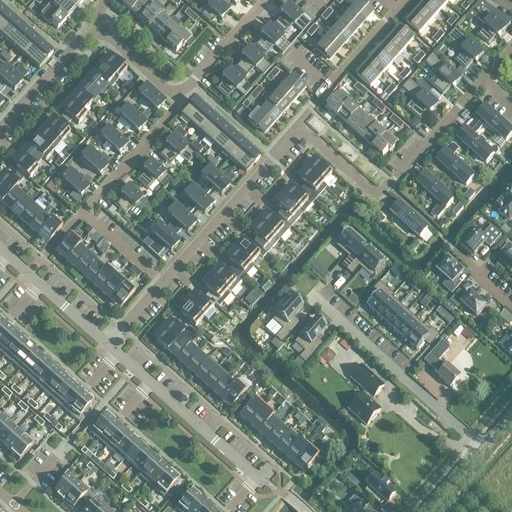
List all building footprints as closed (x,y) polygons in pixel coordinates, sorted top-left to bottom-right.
[(65,20),(73,12),(74,11),(61,0),(54,0),(49,6),(65,20)] [(61,0),(74,11),(82,2),(79,0),(61,0)] [(131,12),(141,0),(124,0),(122,3),(131,12)] [(140,20),(154,3),(150,0),(141,0),(131,12),(140,20)] [(224,7),(215,0),(203,0),(201,3),(207,8),(201,16),(210,24),(216,16),(222,21),(223,21),(221,20),(229,11),(224,7)] [(441,10),(429,0),(427,0),(421,7),(434,18),(441,10)] [(448,2),(445,0),(429,0),(441,10),(448,2)] [(506,28),(509,25),(510,23),(510,21),(510,20),(509,19),(488,6),(481,0),(480,0),(465,18),(470,23),(475,17),(486,27),(478,35),(488,44),(496,36),(500,39),(500,38),(499,37),(507,29),(506,28)] [(360,1),(353,9),(365,21),(371,14),(368,11),(369,9),(360,1)] [(149,28),(163,11),(154,3),(140,20),(149,28)] [(461,7),(465,11),(469,7),(465,3),(461,7)] [(292,25),(302,33),(309,24),(288,4),(280,13),(279,12),(282,16),(275,24),(285,33),(292,25)] [(57,29),(65,20),(49,6),(40,16),(50,25),(51,24),(57,29)] [(434,18),(421,7),(414,15),(427,27),(434,18)] [(184,14),(189,19),(193,14),(188,9),(184,14)] [(329,17),(333,13),(328,9),(324,13),(329,17)] [(358,29),(365,21),(353,9),(346,17),(358,29)] [(0,31),(11,18),(3,11),(0,15),(0,31)] [(158,36),(172,19),(163,11),(149,28),(158,36)] [(325,22),(329,17),(324,13),(320,18),(325,22)] [(198,19),(193,14),(189,19),(194,23),(198,19)] [(455,23),(459,18),(455,14),(451,19),(455,23)] [(427,27),(414,15),(407,24),(419,35),(427,27)] [(351,37),(358,29),(346,17),(338,25),(351,37)] [(0,35),(6,41),(19,26),(11,18),(0,31),(0,35)] [(167,44),(181,27),(172,19),(158,36),(167,44)] [(451,27),(455,23),(451,19),(447,23),(451,27)] [(318,29),(314,25),(310,29),(314,33),(318,29)] [(344,45),(351,37),(338,25),(331,33),(344,45)] [(14,48),(28,33),(19,26),(6,41),(14,48)] [(273,46),(282,54),(290,45),(268,26),(261,34),(260,33),(259,34),(263,37),(255,46),(265,55),(273,46)] [(192,37),(181,27),(167,44),(176,52),(182,46),(183,47),(192,37)] [(401,27),(393,36),(407,48),(414,39),(401,27)] [(310,38),(314,33),(310,29),(306,34),(310,38)] [(484,54),(456,29),(455,29),(447,38),(463,52),(456,61),(466,69),(473,61),(477,64),(478,63),(477,62),(484,54)] [(445,35),(440,31),(436,35),(441,39),(445,35)] [(22,55),(36,40),(28,33),(14,48),(22,55)] [(337,53),(344,45),(331,33),(324,41),(337,53)] [(437,44),(441,39),(436,35),(432,40),(437,44)] [(407,48),(393,36),(386,44),(400,56),(407,48)] [(30,62),(44,47),(36,40),(22,55),(30,62)] [(337,53),(324,41),(317,50),(326,58),(327,56),(331,59),(337,53)] [(400,56),(386,44),(379,52),(393,64),(400,56)] [(52,55),(44,47),(30,62),(39,70),(52,55)] [(249,48),(242,56),(241,55),(240,56),(244,59),(236,67),(246,76),(254,68),(263,76),(271,67),(249,48)] [(379,52),(372,60),(385,72),(393,64),(379,52)] [(426,56),(421,52),(417,57),(421,61),(426,56)] [(454,88),(461,80),(433,54),(425,63),(438,75),(430,83),(443,95),(451,86),(454,90),(455,89),(454,88)] [(101,64),(101,65),(118,80),(126,70),(109,55),(105,60),(108,63),(104,67),(101,64)] [(417,65),(421,61),(417,57),(413,61),(417,65)] [(385,72),(372,60),(365,68),(378,80),(385,72)] [(118,80),(101,65),(97,69),(100,72),(96,76),(93,73),(107,86),(110,89),(118,80)] [(23,82),(6,66),(0,72),(0,88),(3,91),(7,86),(14,91),(23,82)] [(275,68),(270,74),(275,78),(279,72),(275,68)] [(378,80),(365,68),(357,76),(371,88),(378,80)] [(411,72),(407,68),(403,73),(407,77),(411,72)] [(234,90),(244,98),(252,89),(230,69),(222,78),(221,77),(224,81),(217,89),(227,98),(234,90)] [(107,86),(93,73),(89,78),(92,81),(88,85),(85,82),(102,97),(110,89),(107,86)] [(403,81),(407,77),(403,73),(399,77),(403,81)] [(270,83),(275,78),(270,74),(265,79),(270,83)] [(289,74),(281,83),(297,98),(304,90),(300,87),(302,85),(289,74)] [(431,113),(439,105),(410,79),(402,88),(415,100),(407,108),(421,120),(428,112),(432,115),(432,114),(431,113)] [(102,97),(85,82),(81,87),(84,89),(80,94),(77,91),(94,106),(102,97)] [(133,91),(158,113),(159,112),(158,111),(165,102),(146,85),(145,87),(140,83),(133,91)] [(289,106),(296,99),(297,98),(281,83),(273,92),(289,106)] [(354,88),(359,93),(363,88),(358,83),(354,88)] [(397,88),(392,84),(388,89),(393,93),(397,88)] [(259,86),(254,92),(259,96),(263,90),(259,86)] [(368,93),(363,88),(359,93),(364,97),(368,93)] [(389,97),(393,93),(388,89),(384,93),(389,97)] [(338,116),(352,100),(342,90),(333,100),(334,102),(329,108),(338,116)] [(94,106),(77,91),(73,96),(76,98),(72,102),(86,115),(87,115),(84,112),(91,104),(94,107),(94,106)] [(254,101),(259,96),(254,92),(249,97),(254,101)] [(281,115),(288,107),(289,106),(273,92),(265,101),(281,115)] [(146,124),(129,108),(133,104),(127,98),(123,103),(118,108),(122,112),(119,116),(139,134),(139,133),(138,132),(146,124)] [(372,104),(377,109),(381,104),(376,99),(372,104)] [(78,125),(86,115),(72,102),(69,100),(65,105),(68,107),(64,112),(78,125)] [(358,112),(361,108),(352,100),(338,116),(347,124),(358,112)] [(189,124),(202,109),(194,101),(181,116),(189,124)] [(246,101),(242,106),(246,110),(251,104),(246,101)] [(273,125),(280,116),(281,115),(265,101),(256,110),(273,125)] [(386,109),(381,104),(377,109),(382,113),(386,109)] [(511,135),(511,130),(485,107),(479,113),(484,117),(482,120),(486,123),(486,124),(487,124),(491,127),(490,128),(491,128),(495,131),(495,132),(496,132),(499,135),(499,136),(500,136),(506,141),(511,135)] [(97,117),(101,120),(109,112),(105,108),(97,117)] [(147,119),(153,113),(147,108),(142,115),(147,119)] [(197,131),(210,116),(202,109),(189,124),(197,131)] [(264,134),(273,125),(256,110),(247,120),(257,129),(258,128),(264,134)] [(356,132),(367,119),(358,112),(347,124),(356,132)] [(390,120),(395,124),(399,120),(394,115),(390,120)] [(205,138),(218,123),(210,116),(197,131),(205,138)] [(376,127),(379,124),(370,116),(367,119),(356,132),(365,140),(376,127)] [(45,127),(44,128),(61,143),(70,134),(53,118),(48,123),(51,126),(48,130),(45,127)] [(404,125),(399,120),(395,124),(400,129),(404,125)] [(213,145),(226,130),(218,123),(205,138),(213,145)] [(120,155),(119,154),(127,145),(103,124),(99,130),(103,133),(100,137),(120,155)] [(178,135),(182,130),(178,127),(174,131),(178,135)] [(374,148),(385,135),(376,127),(365,140),(374,148)] [(61,143),(44,128),(40,132),(43,135),(40,139),(37,136),(36,137),(53,152),(61,143)] [(494,155),(465,129),(459,136),(464,140),(462,142),(466,146),(467,146),(471,150),(470,150),(471,150),(475,154),(476,154),(480,158),(479,158),(480,158),(486,164),(494,155)] [(186,134),(182,130),(178,135),(182,138),(186,134)] [(221,152),(235,137),(226,130),(213,145),(221,152)] [(399,141),(388,132),(385,135),(374,148),(383,156),(389,150),(390,151),(399,141)] [(173,136),(166,144),(165,143),(164,144),(168,147),(160,155),(170,164),(178,156),(187,164),(195,155),(173,136)] [(53,152),(36,137),(32,141),(35,144),(32,148),(29,145),(28,146),(42,158),(46,161),(53,152)] [(229,159),(243,144),(235,137),(221,152),(229,159)] [(454,153),(460,148),(455,142),(449,148),(454,153)] [(237,167),(251,152),(243,144),(229,159),(237,167)] [(64,153),(69,157),(76,149),(72,145),(64,153)] [(98,175),(101,177),(101,176),(100,175),(108,166),(84,145),(79,151),(84,155),(80,159),(98,175)] [(42,158),(28,146),(24,150),(27,153),(24,157),(21,154),(38,170),(38,169),(35,167),(42,158)] [(474,178),(445,151),(439,158),(444,162),(442,165),(446,168),(446,169),(447,169),(451,172),(450,172),(451,173),(455,176),(455,177),(456,177),(460,180),(459,180),(460,181),(460,180),(466,186),(474,178)] [(259,159),(251,152),(237,167),(246,174),(259,159)] [(38,170),(21,154),(16,159),(19,162),(15,167),(29,179),(38,170)] [(58,168),(64,162),(60,158),(54,165),(58,168)] [(306,168),(323,184),(331,174),(314,159),(310,164),(313,167),(309,171),(306,168)] [(165,189),(173,180),(151,161),(143,169),(142,168),(142,169),(145,172),(138,180),(148,189),(155,181),(165,189)] [(76,193),(82,198),(82,197),(81,196),(89,188),(65,167),(60,172),(65,176),(61,180),(76,193)] [(209,186),(201,194),(205,197),(212,188),(221,196),(230,186),(209,168),(200,177),(209,186)] [(323,184),(306,168),(302,173),(305,176),(301,180),(298,177),(297,178),(305,185),(302,189),(315,200),(327,187),(323,184)] [(4,173),(0,177),(0,185),(10,194),(18,185),(4,173)] [(454,200),(425,174),(417,183),(418,183),(422,187),(426,191),(427,191),(431,195),(435,199),(436,199),(440,202),(439,203),(440,203),(431,213),(438,218),(454,200)] [(10,194),(0,185),(0,202),(1,204),(10,194)] [(13,209),(23,198),(14,190),(18,185),(10,194),(1,204),(2,204),(7,208),(9,205),(13,209)] [(142,214),(150,205),(128,186),(121,194),(120,193),(119,194),(123,197),(115,206),(125,215),(133,206),(142,214)] [(205,197),(201,194),(192,186),(183,196),(192,204),(185,213),(188,216),(196,207),(204,215),(213,205),(205,197)] [(315,200),(302,189),(298,193),(290,186),(286,191),(289,194),(285,197),(282,195),(303,214),(315,200)] [(511,188),(496,205),(501,210),(499,212),(510,221),(511,218),(511,188)] [(303,214),(282,195),(278,200),(281,202),(277,206),(274,204),(281,211),(278,216),(291,227),(303,214)] [(22,217),(32,206),(23,198),(13,209),(10,212),(15,216),(18,213),(22,217)] [(428,229),(399,203),(391,212),(391,213),(395,216),(396,217),(400,220),(400,221),(404,224),(405,225),(409,228),(409,229),(409,228),(413,232),(413,233),(414,232),(419,237),(420,238),(428,229)] [(188,216),(185,213),(175,205),(166,215),(173,221),(165,230),(174,238),(182,229),(187,234),(196,224),(188,216)] [(31,225),(41,214),(32,206),(22,217),(19,220),(24,224),(27,221),(31,225)] [(291,227),(278,216),(274,220),(266,213),(262,218),(265,220),(261,224),(258,222),(279,241),(291,227)] [(40,233),(53,219),(52,218),(50,221),(41,214),(31,225),(28,228),(33,232),(36,229),(40,233)] [(47,244),(62,227),(53,219),(40,233),(37,236),(42,240),(45,237),(49,240),(46,243),(47,244)] [(279,241),(258,222),(254,227),(257,229),(253,233),(250,231),(257,238),(254,242),(263,250),(267,254),(279,241)] [(174,238),(165,230),(159,224),(150,234),(156,240),(148,249),(148,248),(148,249),(162,262),(163,261),(157,257),(165,248),(170,252),(179,243),(174,238)] [(475,230),(463,244),(474,254),(484,242),(490,248),(501,235),(491,226),(482,236),(475,230)] [(336,246),(349,258),(342,266),(347,270),(367,248),(349,232),(336,246)] [(68,258),(81,243),(71,235),(56,252),(61,257),(64,254),(68,257),(68,258)] [(506,237),(497,247),(500,249),(508,239),(506,237)] [(263,250),(254,242),(250,246),(242,239),(238,245),(241,247),(237,251),(234,249),(251,264),(259,255),(263,258),(267,254),(263,250)] [(77,266),(87,255),(78,247),(81,244),(81,243),(68,258),(68,257),(65,260),(70,265),(73,262),(76,265),(77,266)] [(511,254),(510,252),(511,249),(511,246),(509,243),(500,253),(505,257),(498,264),(511,276),(511,254)] [(385,264),(367,248),(347,270),(352,275),(359,267),(372,278),(385,264)] [(251,264),(234,249),(230,254),(233,256),(229,260),(226,257),(226,258),(233,265),(230,269),(239,277),(242,280),(254,267),(251,264)] [(86,273),(96,262),(87,255),(77,266),(76,265),(74,268),(79,273),(82,270),(85,273),(86,273)] [(463,272),(448,259),(444,264),(442,262),(437,268),(439,270),(438,271),(448,280),(443,286),(452,294),(461,283),(457,279),(463,272)] [(95,281),(107,267),(104,270),(96,262),(86,273),(85,273),(83,276),(88,281),(90,278),(94,281),(95,281)] [(400,279),(405,273),(395,265),(390,270),(400,279)] [(239,277),(230,269),(226,273),(218,266),(214,271),(217,274),(213,278),(210,275),(210,276),(230,293),(242,280),(239,277)] [(104,290),(116,275),(107,267),(95,281),(94,281),(92,284),(97,289),(100,285),(103,289),(104,290)] [(113,297),(125,283),(122,286),(114,279),(117,276),(116,275),(104,290),(103,289),(101,292),(106,297),(108,294),(112,297),(113,297)] [(230,293),(210,276),(206,280),(209,283),(205,287),(202,284),(202,285),(209,292),(206,296),(215,304),(218,307),(230,294),(230,293)] [(267,281),(261,287),(264,291),(271,284),(267,281)] [(370,293),(375,298),(367,307),(375,315),(394,294),(380,282),(370,293)] [(119,309),(135,292),(125,283),(113,297),(112,297),(110,300),(115,305),(117,302),(121,305),(119,308),(119,309)] [(252,306),(261,296),(253,290),(244,300),(252,306)] [(486,307),(470,293),(466,297),(459,291),(451,301),(458,307),(462,303),(477,317),(486,307)] [(211,308),(215,304),(206,296),(202,300),(194,293),(190,298),(193,301),(189,305),(186,302),(186,303),(203,318),(204,317),(208,321),(215,313),(211,309),(211,308)] [(354,293),(350,298),(357,305),(362,300),(354,293)] [(383,322),(400,304),(392,297),(394,295),(394,294),(375,315),(383,322)] [(275,338),(282,344),(300,324),(293,318),(303,308),(292,298),(272,320),(282,330),(275,338)] [(203,318),(186,303),(182,307),(185,310),(181,314),(178,311),(178,312),(195,327),(203,318)] [(392,329),(408,311),(400,304),(383,322),(392,329)] [(448,324),(454,319),(442,306),(436,311),(448,324)] [(400,336),(416,318),(408,311),(392,329),(400,336)] [(511,317),(505,311),(500,317),(510,325),(511,322),(511,317)] [(424,326),(416,318),(400,336),(408,343),(424,326)] [(306,365),(324,345),(317,339),(326,328),(315,319),(294,343),(304,352),(298,358),(306,365)] [(170,321),(161,330),(175,342),(180,338),(184,333),(170,321)] [(0,343),(12,331),(4,324),(0,327),(0,343)] [(432,333),(424,326),(408,343),(417,352),(425,343),(430,347),(440,336),(434,331),(432,333)] [(466,326),(462,331),(472,339),(476,334),(466,326)] [(511,328),(506,335),(511,339),(503,348),(511,356),(511,328)] [(175,342),(161,330),(153,339),(167,352),(175,342)] [(0,352),(4,356),(20,338),(12,331),(0,343),(0,352)] [(12,363),(28,345),(20,338),(4,356),(12,363)] [(172,356),(175,353),(179,356),(179,357),(189,346),(180,338),(175,342),(167,352),(172,356)] [(461,378),(448,366),(446,368),(438,361),(450,348),(442,341),(424,361),(425,362),(425,361),(440,375),(438,377),(451,389),(461,378)] [(20,370),(36,352),(31,348),(32,347),(29,344),(28,345),(12,363),(20,370)] [(188,365),(198,354),(189,346),(179,357),(179,356),(176,359),(181,364),(184,361),(188,364),(188,365)] [(328,364),(336,355),(328,346),(319,355),(328,364)] [(28,377),(44,360),(36,352),(20,370),(28,377)] [(197,373),(209,359),(209,358),(206,361),(198,354),(188,365),(188,364),(185,367),(190,372),(193,369),(197,372),(197,373)] [(36,385),(52,367),(47,363),(48,362),(45,359),(44,360),(28,377),(36,385)] [(206,381),(218,367),(209,359),(197,373),(197,372),(194,375),(199,380),(202,377),(206,380),(206,381)] [(44,392),(60,374),(52,367),(36,385),(44,392)] [(215,389),(227,375),(218,367),(206,381),(206,380),(203,383),(208,388),(211,385),(215,388),(215,389)] [(367,391),(363,395),(363,394),(349,409),(367,425),(381,411),(368,399),(371,395),(374,398),(384,387),(362,367),(352,378),(367,391)] [(52,399),(68,381),(69,380),(66,377),(65,378),(60,374),(44,392),(52,399)] [(224,397),(236,383),(236,382),(233,385),(225,378),(228,375),(227,375),(215,389),(215,388),(212,391),(217,396),(220,393),(223,396),(224,397)] [(60,406),(76,388),(68,381),(52,399),(60,406)] [(246,391),(236,383),(224,397),(223,396),(221,399),(226,404),(228,401),(232,404),(230,407),(231,408),(246,391)] [(60,406),(68,413),(85,395),(84,395),(81,392),(76,388),(60,406)] [(69,414),(80,424),(89,414),(85,411),(93,403),(85,395),(68,413),(69,414)] [(252,422),(264,407),(255,399),(239,416),(245,421),(247,418),(251,421),(252,422)] [(261,430),(273,415),(272,415),(270,418),(262,411),(265,408),(264,407),(252,422),(251,421),(249,424),(253,429),(256,426),(260,429),(261,430)] [(0,433),(11,421),(3,414),(0,417),(0,433)] [(114,422),(115,423),(115,422),(106,414),(90,432),(98,440),(114,422)] [(303,418),(299,414),(294,418),(299,422),(303,418)] [(270,437),(282,423),(273,415),(261,430),(260,429),(257,432),(262,437),(265,434),(269,437),(270,437)] [(0,443),(3,446),(19,428),(18,428),(16,431),(9,424),(11,421),(0,433),(0,443)] [(106,447),(122,429),(115,423),(114,422),(98,440),(106,447)] [(279,445),(291,431),(290,431),(288,434),(280,427),(282,424),(282,423),(270,437),(269,437),(266,440),(271,444),(274,441),(278,445),(279,445)] [(10,454),(27,436),(19,428),(3,446),(10,453),(10,454)] [(114,454),(130,436),(126,432),(127,431),(123,429),(123,430),(122,429),(106,447),(114,454)] [(288,453),(300,439),(291,431),(279,445),(278,445),(275,448),(280,452),(283,450),(287,453),(288,453)] [(27,436),(10,454),(19,461),(35,443),(27,436)] [(125,459),(138,444),(130,436),(114,454),(119,459),(122,456),(125,459)] [(306,450),(309,447),(308,447),(305,450),(298,443),(300,440),(300,439),(288,453),(287,453),(284,456),(289,460),(292,458),(296,461),(297,461),(306,450)] [(133,466),(146,451),(142,447),(143,446),(140,443),(139,444),(138,444),(125,459),(133,466)] [(318,456),(309,447),(306,450),(297,461),(296,461),(293,464),(298,468),(301,465),(305,469),(302,472),(303,473),(318,456)] [(141,473),(154,458),(146,451),(133,466),(141,473)] [(147,483),(162,465),(163,464),(160,461),(159,462),(154,458),(141,473),(138,476),(147,483)] [(104,464),(112,472),(115,468),(108,461),(104,464)] [(171,472),(170,472),(162,465),(147,483),(155,490),(171,472)] [(179,479),(171,472),(170,472),(171,472),(155,490),(163,498),(179,479)] [(64,500),(79,483),(77,485),(68,477),(54,492),(58,495),(56,497),(62,503),(64,501),(64,500)] [(388,505),(397,495),(388,487),(390,485),(386,482),(385,484),(377,477),(368,486),(369,488),(365,492),(381,506),(385,502),(388,505)] [(85,504),(93,495),(79,483),(64,500),(64,501),(68,505),(67,506),(72,511),(74,508),(73,508),(81,500),(85,504)] [(179,511),(187,511),(200,498),(192,491),(176,509),(179,511)] [(101,511),(106,507),(93,495),(85,504),(89,507),(84,511),(101,511)] [(202,511),(208,506),(200,499),(201,498),(200,498),(187,511),(202,511)] [(372,511),(361,502),(355,508),(354,507),(352,507),(351,508),(349,511),(348,511),(372,511)]
